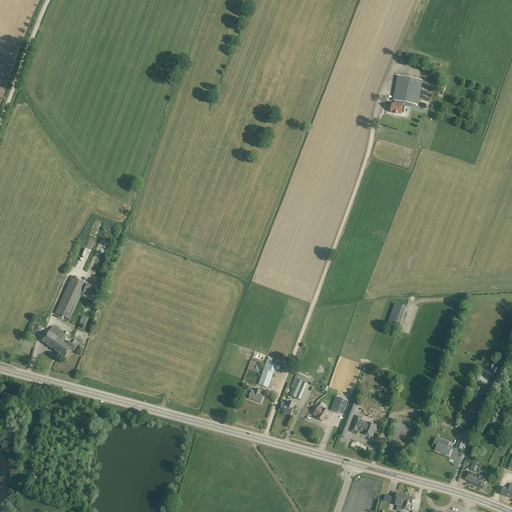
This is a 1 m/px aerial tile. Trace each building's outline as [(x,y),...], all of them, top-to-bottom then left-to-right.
[(403,103),(418,105),(422,81),(398,76),(393,101),(395,101),(403,103)] [(402,105),(403,103),(395,101),(395,104),(392,103),(391,112),(395,113),(395,114),(397,114),(401,114),(404,114),(405,106),(402,105)] [(86,284),(71,277),(55,314),(70,320),(86,284)] [(101,290),(86,284),(81,296),(95,303),(101,290)] [(398,331),(406,308),(395,304),(386,326),(398,331)] [(85,327),(88,319),(81,316),(78,325),(85,327)] [(74,351),(76,347),(79,343),(75,340),(72,344),(69,342),(67,345),(61,340),(65,335),(53,327),(41,342),(64,359),(71,349),(74,351)] [(268,388),(276,365),(266,362),(259,385),(268,388)] [(308,384),(310,379),(297,374),(291,388),(294,389),(290,396),(301,401),(308,384)] [(469,433),(487,387),(475,382),(457,428),(469,433)] [(252,391),(249,398),(261,403),(263,396),(260,394),(261,391),(256,389),(255,392),(252,391)] [(337,397),(332,411),(343,415),(348,401),(337,397)] [(282,402),(279,411),(284,413),(284,414),(286,415),(287,414),(291,416),(294,409),(293,409),(295,404),(289,402),(287,404),(282,402)] [(357,405),(351,403),(339,435),(346,437),(357,405)] [(329,412),(319,406),(313,415),(317,418),(322,422),(329,412)] [(372,437),(376,426),(367,423),(367,422),(366,422),(366,421),(362,419),(357,417),(352,432),(356,433),(357,431),(363,433),(363,434),(372,437)] [(499,436),(497,439),(501,441),(499,447),(503,449),(507,439),(499,436)] [(465,442),(459,440),(456,447),(462,450),(465,442)] [(441,453),(449,456),(452,448),(435,441),(433,447),(436,448),(436,449),(441,452),(441,453)] [(472,463),(470,469),(476,471),(478,465),(472,463)] [(469,472),(465,480),(470,482),(470,483),(483,490),(488,480),(479,475),(478,476),(469,472)] [(500,494),(511,498),(511,485),(510,485),(509,489),(503,487),(500,494)] [(400,511),(405,496),(396,494),(393,505),(395,506),(394,508),(399,510),(398,511),(400,511)] [(383,501),(383,502),(382,507),(387,508),(388,503),(390,503),(392,497),(385,495),(383,501)] [(405,496),(400,511),(413,511),(409,511),(413,498),(405,496)]
